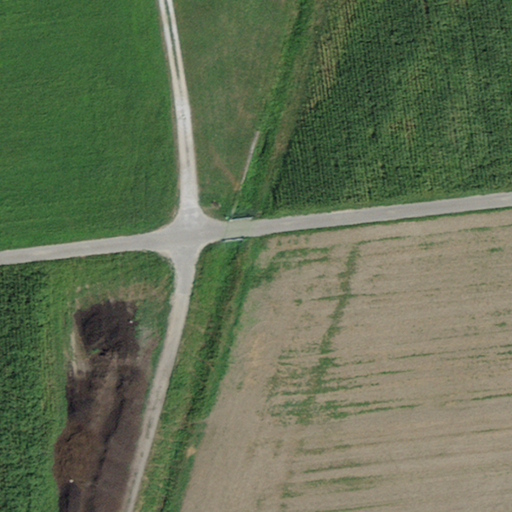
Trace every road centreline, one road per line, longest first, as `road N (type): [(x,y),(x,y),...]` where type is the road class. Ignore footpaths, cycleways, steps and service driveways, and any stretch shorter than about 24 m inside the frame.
road 1 (track): [(124,511),(189,237),(164,0)]
road 2 (track): [(511,197),(0,260)]
